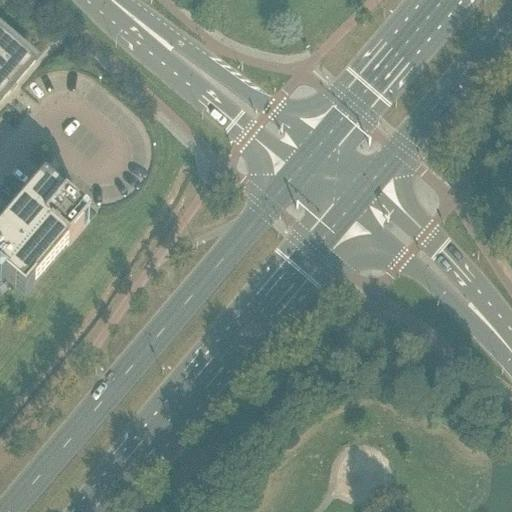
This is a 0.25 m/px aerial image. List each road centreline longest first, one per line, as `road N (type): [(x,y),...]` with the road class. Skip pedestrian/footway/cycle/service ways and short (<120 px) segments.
road 1 (secondary): [(296,173),(9,511)]
road 2 (secondary): [(91,511),(347,212)]
road 3 (secondary): [(368,185),(511,20)]
road 4 (residential): [(34,122),(55,102),(70,101),(126,140),(118,162),(93,167),(59,149)]
road 5 (unclassified): [(163,44),(188,84),(296,173)]
road 6 (unclassified): [(485,325),(469,287),(368,185)]
road 7 (unclassified): [(347,212),(485,325)]
road 8 (unclassified): [(278,112),(163,44)]
road 9 (secondary): [(445,0),(366,95)]
